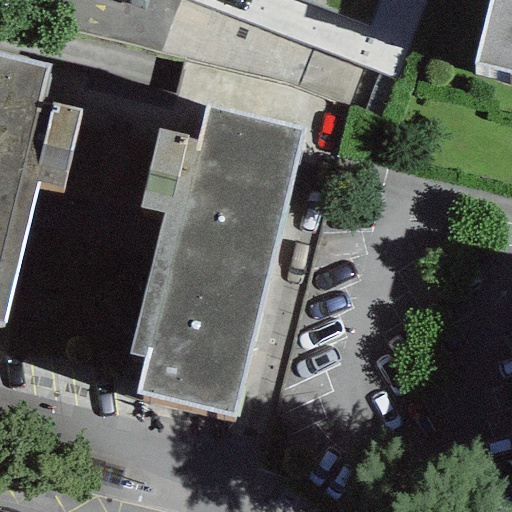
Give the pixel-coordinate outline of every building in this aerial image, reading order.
[(376,0),(310,0),(368,21),(376,0)] [(511,0),(488,0),(474,56),(511,65),(511,0)] [(50,56),(0,43),(0,311),(6,313),(39,173),(63,179),(81,103),(41,93),(50,56)] [(305,120),(207,96),(198,132),(156,122),(138,196),(163,202),(129,341),(146,345),(136,383),(234,407),(305,120)] [(122,473),(70,460),(66,476),(118,489),(122,473)]
